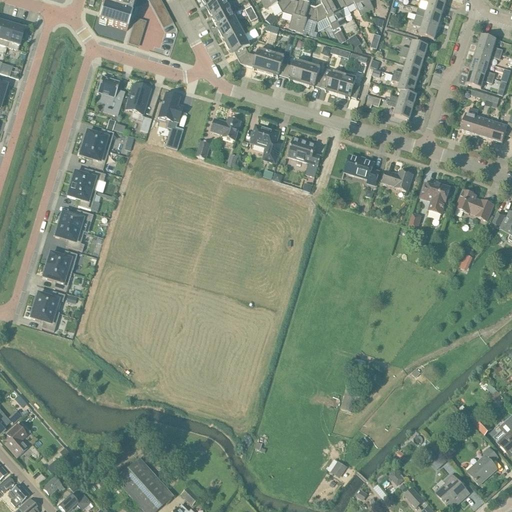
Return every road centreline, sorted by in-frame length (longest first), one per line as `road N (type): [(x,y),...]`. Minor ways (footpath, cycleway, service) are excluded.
road 1 (track): [(314,200),(245,423),(154,401),(79,331),(135,143)]
road 2 (residential): [(94,48),(19,301),(0,307)]
road 3 (residential): [(424,151),(233,90),(208,69)]
road 4 (track): [(135,143),(314,200)]
road 5 (residential): [(0,187),(51,12)]
road 6 (residential): [(424,151),(476,6)]
